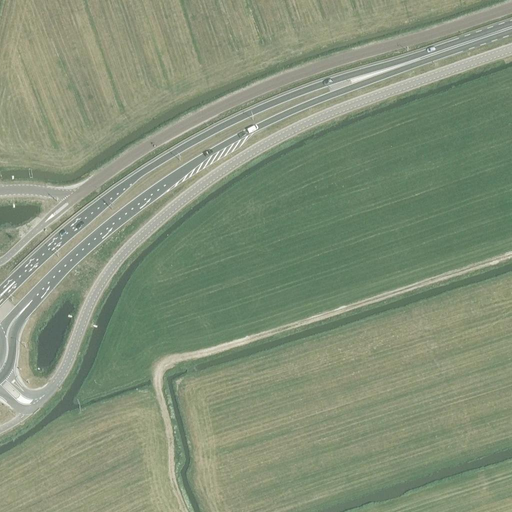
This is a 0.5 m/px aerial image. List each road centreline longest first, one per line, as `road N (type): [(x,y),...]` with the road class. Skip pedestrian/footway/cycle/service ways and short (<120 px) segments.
road 1 (unclassified): [(36,403),(62,372),(111,267),(164,214),(270,141),(511,50)]
road 2 (unclassified): [(511,7),(237,98),(148,144),(76,197),(0,191)]
road 3 (track): [(186,511),(156,379),(167,361),(511,256)]
road 4 (primary): [(382,71),(285,98),(171,155),(81,220),(17,280)]
road 5 (primary): [(51,279),(106,226),(217,149),(382,71)]
road 6 (primary): [(382,71),(511,29)]
